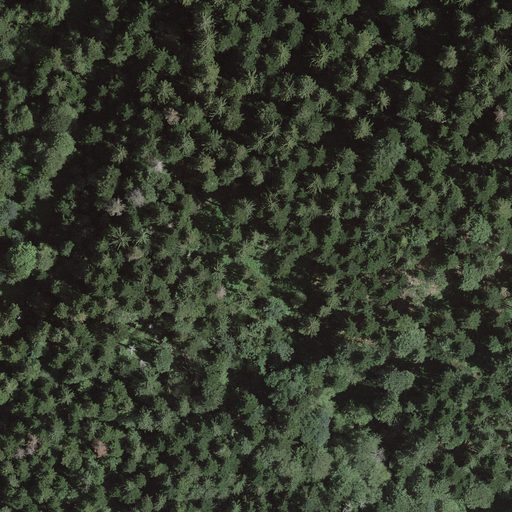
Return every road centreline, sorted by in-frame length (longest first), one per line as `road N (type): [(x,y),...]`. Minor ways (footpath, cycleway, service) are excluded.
road 1 (track): [(511,120),(482,148),(411,147),(316,185),(216,199),(0,297)]
road 2 (track): [(0,339),(101,396),(122,422),(113,464),(64,511)]
